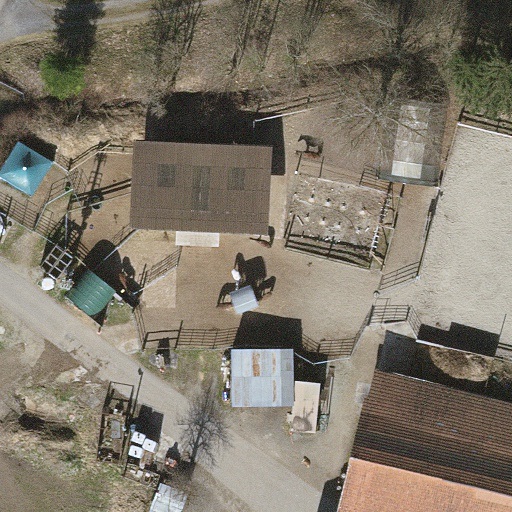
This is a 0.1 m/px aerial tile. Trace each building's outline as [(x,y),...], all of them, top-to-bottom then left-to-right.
[(446,117),(393,108),(382,175),(435,183),(446,117)] [(270,146),(135,139),(130,228),(266,235),(270,146)] [(394,196),(293,169),(276,234),(376,261),(394,196)] [(295,349),(231,348),(231,404),(294,405),(295,349)] [(511,511),(511,402),(370,369),(336,511),(511,511)]
